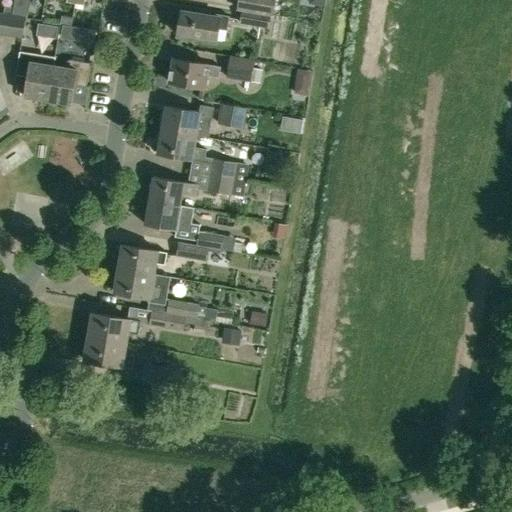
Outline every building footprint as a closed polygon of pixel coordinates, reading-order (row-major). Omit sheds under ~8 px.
[(238,0),(237,8),(242,9),(271,15),(273,6),(256,3),(256,0),(238,0)] [(14,8),(12,15),(26,17),(27,17),(28,9),(14,7),(14,8)] [(242,9),(240,24),(268,29),(271,15),(242,9)] [(216,42),(218,29),(227,31),(230,17),(210,13),(209,16),(182,11),(178,35),(216,42)] [(0,34),(23,39),(24,29),(31,30),(33,20),(26,18),(26,17),(0,12),(0,34)] [(62,25),(60,38),(75,41),(77,27),(62,25)] [(24,96),(48,100),(54,65),(55,58),(20,52),(16,75),(27,77),(24,96)] [(227,78),(251,82),(254,68),(253,68),(254,60),(231,56),(227,78)] [(67,67),(54,65),(48,100),(72,104),(75,85),(86,87),(90,63),(68,59),(67,67)] [(173,59),(169,83),(205,88),(207,76),(219,78),(221,67),(173,59)] [(254,68),(251,82),(261,84),(263,70),(254,68)] [(298,84),(305,82),(305,75),(300,70),(293,73),(292,80),(298,84)] [(199,88),(196,99),(206,100),(208,89),(199,88)] [(246,109),(221,104),(218,123),(243,128),(246,109)] [(196,136),(198,124),(211,126),(213,115),(165,106),(161,130),(196,136)] [(194,147),(196,136),(161,130),(157,153),(204,161),(206,150),(194,147)] [(212,159),(209,174),(246,180),(249,165),(237,163),(212,159)] [(209,174),(206,190),(243,197),(246,180),(209,174)] [(153,177),(149,200),(180,205),(183,194),(196,197),(198,184),(153,177)] [(190,232),(192,221),(194,208),(180,205),(149,200),(145,224),(175,230),(175,229),(190,232)] [(196,231),(194,244),(222,249),(225,236),(196,231)] [(177,256),(206,261),(208,251),(221,253),(222,249),(194,244),(194,245),(179,242),(177,256)] [(123,245),(118,269),(153,275),(155,263),(165,265),(167,252),(123,245)] [(199,305),(169,300),(169,299),(167,299),(170,277),(153,275),(118,269),(114,292),(148,298),(148,302),(149,302),(148,310),(152,310),(166,313),(205,319),(204,320),(210,321),(231,324),(233,313),(207,308),(207,304),(205,301),(202,301),(199,303),(199,305)] [(205,319),(166,313),(152,310),(150,326),(183,331),(185,322),(204,327),(203,335),(218,337),(220,328),(209,326),(210,321),(204,320),(205,319)] [(267,313),(252,310),(249,324),(265,327),(267,313)] [(93,313),(89,337),(126,343),(128,333),(138,334),(140,322),(93,313)] [(240,346),(242,331),(224,328),(222,343),(240,346)] [(126,343),(89,337),(84,360),(132,369),(135,355),(124,353),(126,343)] [(144,364),(141,382),(174,389),(177,369),(144,364)]
